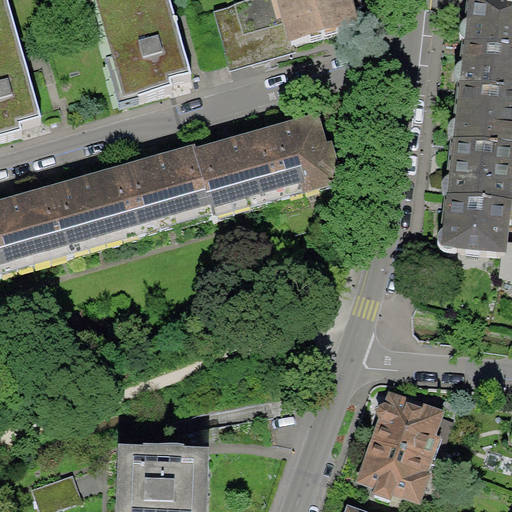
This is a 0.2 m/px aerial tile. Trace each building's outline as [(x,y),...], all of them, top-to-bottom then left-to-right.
[(4,0),(0,0),(0,143),(22,137),(20,130),(40,125),(4,0)] [(170,87),(191,82),(167,0),(96,0),(103,22),(106,22),(112,42),(109,43),(124,98),(130,96),(133,105),(150,101),(172,94),(170,87)] [(262,0),(189,21),(202,68),(228,61),(229,66),(354,30),(349,10),(359,7),(357,0),(262,0)] [(511,10),(469,5),(467,23),(467,28),(463,29),(462,31),(461,33),(460,37),(460,39),(461,43),(462,45),(464,47),(464,49),(511,54),(511,10)] [(459,91),(511,97),(511,54),(464,49),(462,65),(462,70),(460,71),(458,73),(456,74),(455,76),(455,79),(455,82),(455,85),(457,87),(459,90),(459,91)] [(453,147),(511,153),(511,132),(510,132),(511,116),(511,115),(511,97),(459,91),(456,121),(455,127),(452,129),(451,130),(449,133),(449,135),(448,138),(448,140),(450,143),(451,145),(453,147)] [(278,134),(267,137),(283,195),(338,179),(330,151),(325,153),(316,123),(278,134)] [(283,195),(267,137),(209,154),(196,157),(195,158),(211,212),(212,216),(283,195)] [(501,209),(510,210),(511,189),(511,188),(504,188),(506,172),(511,172),(511,153),(453,147),(450,177),(449,183),(446,184),(445,185),(443,188),(442,190),(442,193),(442,195),(442,197),(444,201),(447,203),(501,209)] [(122,174),(139,232),(211,212),(195,158),(196,157),(195,153),(136,170),(122,174)] [(139,232),(122,174),(65,191),(50,195),(67,253),(139,232)] [(0,209),(0,271),(67,253),(50,195),(0,209)] [(503,259),(500,278),(511,281),(511,248),(510,248),(509,258),(504,257),(510,210),(501,209),(447,203),(444,229),(443,235),(442,236),(440,238),(439,241),(438,242),(438,245),(438,246),(438,249),(439,251),(441,253),(443,254),(446,256),(448,256),(451,256),(454,255),(456,253),(503,259)] [(442,415),(384,395),(381,407),(374,410),(371,417),(374,424),(351,486),(369,492),(366,499),(386,505),(388,499),(417,510),(428,479),(424,478),(429,466),(437,443),(432,442),(442,415)] [(193,511),(195,459),(106,456),(104,511),(193,511)]
